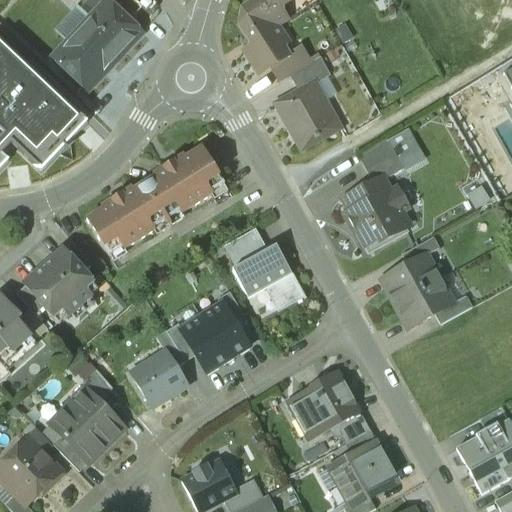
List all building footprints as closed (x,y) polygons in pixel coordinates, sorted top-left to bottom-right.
[(259,0),(260,1),(252,6),(270,33),(271,32),(287,22),(279,9),(292,0),(259,0)] [(107,4),(81,31),(114,63),(140,35),(107,4)] [(270,33),(252,6),(241,12),(238,26),(253,48),(244,54),(259,78),(270,71),(289,59),(287,57),(271,32),(270,33)] [(87,91),(114,63),(81,31),(54,60),(87,91)] [(80,119),(0,42),(0,158),(11,146),(33,167),(80,119)] [(289,59),(270,71),(280,86),(290,79),(310,67),(299,49),(287,57),(289,59)] [(310,67),(290,79),(297,94),(314,85),(315,86),(330,78),(320,61),(310,67)] [(511,68),(500,76),(511,95),(511,68)] [(297,94),(277,105),(288,125),(285,127),(298,150),(315,141),(315,142),(319,140),(321,143),(341,132),(315,86),(314,85),(297,94)] [(359,164),(372,186),(381,181),(382,183),(420,163),(405,136),(388,146),(359,164)] [(153,180),(136,191),(159,227),(179,215),(181,216),(212,197),(211,195),(224,187),(201,150),(185,160),(184,158),(152,178),(153,180)] [(372,186),(342,202),(349,214),(344,217),(360,247),(376,239),(380,246),(406,231),(397,216),(406,211),(396,192),(389,196),(382,183),(381,181),(372,186)] [(102,213),(85,222),(108,259),(122,250),(123,252),(154,233),(153,231),(159,227),(136,191),(133,193),(131,191),(101,210),(102,213)] [(223,250),(235,271),(267,254),(255,232),(223,250)] [(401,258),(406,269),(425,258),(438,252),(432,241),(401,258)] [(63,254),(82,275),(91,267),(72,246),(63,254)] [(235,271),(232,273),(247,301),(270,289),(280,309),(302,298),(303,303),(306,302),(276,249),(267,254),(235,271)] [(63,254),(63,253),(24,288),(25,289),(43,310),(58,327),(97,292),(82,275),(63,254)] [(406,269),(380,283),(394,307),(439,283),(425,258),(406,269)] [(439,283),(394,307),(407,332),(434,317),(452,307),(439,283)] [(43,310),(25,289),(16,296),(30,312),(34,317),(43,310)] [(217,303),(220,308),(222,306),(238,332),(247,326),(229,296),(217,303)] [(0,298),(0,367),(2,370),(3,369),(16,358),(13,354),(30,339),(17,324),(20,321),(21,321),(20,320),(0,298)] [(452,307),(434,317),(440,328),(471,311),(465,300),(452,307)] [(200,320),(228,364),(249,350),(238,332),(222,306),(220,308),(200,320)] [(34,317),(30,312),(20,320),(21,321),(20,321),(37,341),(47,332),(34,317)] [(180,332),(179,333),(195,359),(206,377),(228,364),(200,320),(180,332)] [(180,332),(178,327),(166,334),(185,365),(195,359),(179,333),(180,332)] [(185,365),(166,334),(156,341),(165,356),(174,371),(185,365)] [(165,356),(132,377),(152,410),(186,389),(174,371),(165,356)] [(0,367),(0,385),(10,377),(3,369),(2,370),(0,367)] [(85,392),(98,405),(112,391),(96,373),(79,390),(83,394),(85,392)] [(337,375),(318,386),(319,388),(287,405),(296,421),(301,418),(313,440),(334,428),(358,414),(337,375)] [(98,405),(85,392),(83,394),(76,394),(71,399),(71,406),(49,427),(61,439),(87,466),(123,431),(98,405)] [(478,421),(485,433),(496,426),(497,428),(508,423),(501,409),(478,421)] [(358,414),(334,428),(346,448),(370,434),(358,414)] [(476,440),(455,451),(469,476),(511,452),(511,429),(508,423),(497,428),(496,426),(485,433),(475,438),(476,440)] [(371,434),(370,434),(346,448),(351,459),(376,445),(371,434)] [(79,475),(87,466),(61,439),(53,448),(79,475)] [(64,477),(29,442),(15,456),(13,454),(0,467),(0,484),(14,498),(25,510),(26,509),(45,490),(48,493),(64,477)] [(351,459),(327,472),(349,510),(350,511),(368,501),(398,485),(376,445),(351,459)] [(511,480),(511,452),(469,476),(481,498),(511,480)] [(194,478),(181,484),(195,511),(206,511),(223,504),(237,496),(235,492),(220,464),(207,471),(205,467),(192,474),(194,478)] [(223,504),(226,511),(240,511),(250,508),(262,501),(252,483),(235,492),(237,496),(223,504)] [(511,511),(511,494),(494,504),(497,511),(511,511)] [(25,510),(14,498),(4,508),(8,511),(29,511),(26,509),(25,510)] [(373,511),(374,511),(368,501),(350,511),(349,510),(345,511),(373,511)]
